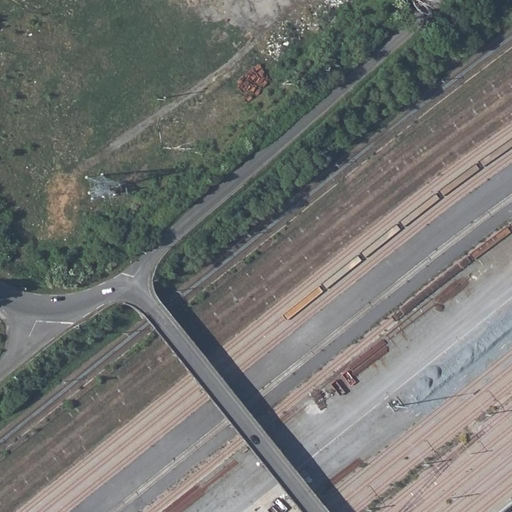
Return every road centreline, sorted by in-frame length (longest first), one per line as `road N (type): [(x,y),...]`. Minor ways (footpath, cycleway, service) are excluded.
road 1 (residential): [(439,0),(147,255),(125,291)]
road 2 (residential): [(125,291),(136,293),(311,511)]
